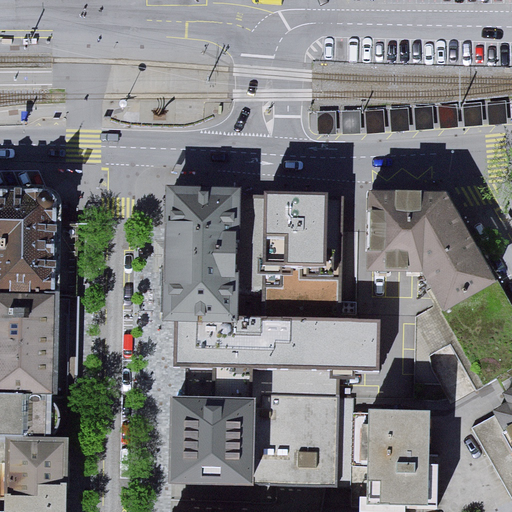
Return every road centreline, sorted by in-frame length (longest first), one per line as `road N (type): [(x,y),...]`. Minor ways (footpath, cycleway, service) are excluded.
road 1 (residential): [(121,146),(110,511)]
road 2 (residential): [(265,154),(458,153)]
road 3 (residential): [(121,146),(265,154)]
road 4 (residential): [(0,144),(121,146)]
